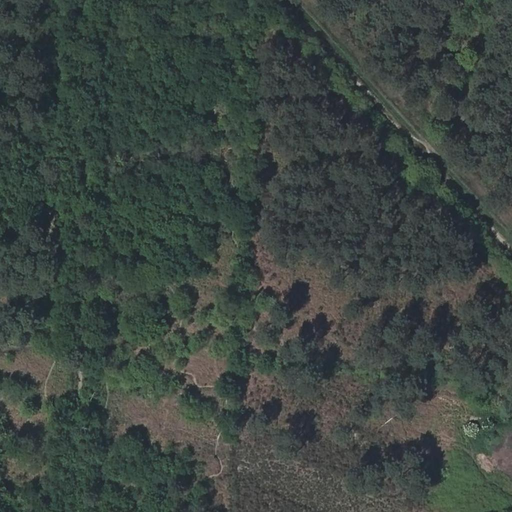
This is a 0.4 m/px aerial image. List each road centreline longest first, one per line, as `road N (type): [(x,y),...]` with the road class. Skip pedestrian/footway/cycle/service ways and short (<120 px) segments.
road 1 (track): [(97,0),(90,511)]
road 2 (track): [(511,245),(286,0)]
